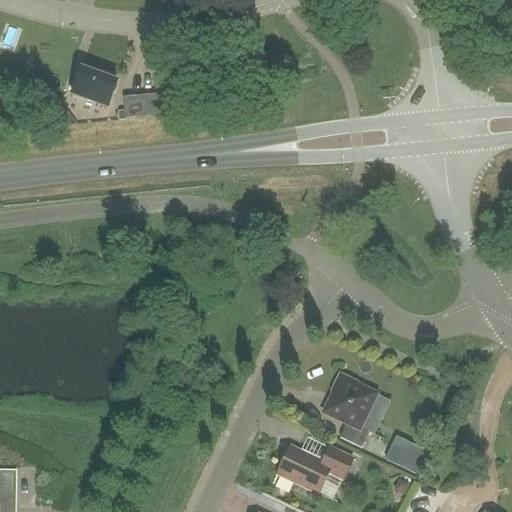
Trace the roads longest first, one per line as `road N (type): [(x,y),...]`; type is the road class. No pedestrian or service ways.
road 1 (unclassified): [(286,0),(156,24),(96,21),(5,0)]
road 2 (residential): [(205,511),(280,356),(349,282)]
road 3 (secondary): [(0,178),(239,153)]
road 4 (secondary): [(239,153),(259,159),(443,148)]
road 5 (secondary): [(439,118),(335,128),(239,153)]
road 6 (tertiary): [(496,306),(462,243),(443,148)]
road 7 (unclassified): [(349,282),(415,330),(496,306)]
road 8 (unclassified): [(234,214),(327,261),(349,282)]
road 9 (unclassified): [(439,118),(427,30),(406,0)]
